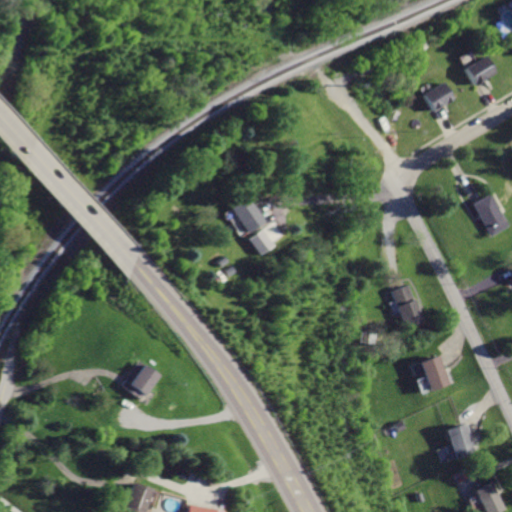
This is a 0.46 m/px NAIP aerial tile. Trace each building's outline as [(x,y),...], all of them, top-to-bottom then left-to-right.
[(459,69),(469,87),(494,74),(484,55),(459,69)] [(418,92),(431,113),(452,100),(439,79),(418,92)] [(469,200),(487,238),(509,227),(491,190),(469,200)] [(240,193),(222,206),(242,234),(260,221),(255,214),(240,193)] [(243,236),(252,253),(266,246),(256,228),(243,236)] [(389,291),(402,326),(422,319),(409,283),(399,287),(389,291)] [(416,359),(428,391),(450,383),(438,351),(416,359)] [(155,372),(134,360),(118,386),(140,399),(155,372)] [(442,430),(455,462),(476,453),(463,421),(442,430)] [(136,511),(142,511),(149,487),(130,482),(122,508),(136,511)] [(495,483),(473,493),(481,511),(500,511),(507,509),(495,483)]
